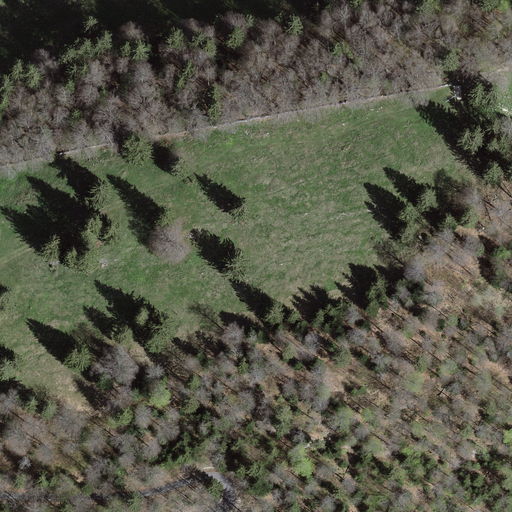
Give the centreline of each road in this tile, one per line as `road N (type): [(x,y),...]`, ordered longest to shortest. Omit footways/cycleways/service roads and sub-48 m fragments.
road 1 (track): [(511,69),(381,117),(185,169),(0,260)]
road 2 (unclassified): [(216,511),(229,489),(208,474),(137,496),(0,494)]
